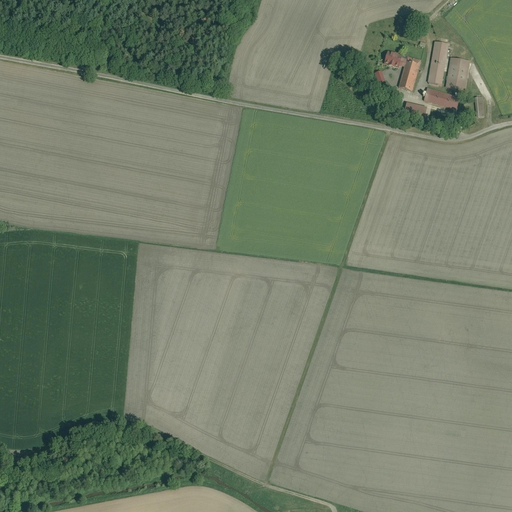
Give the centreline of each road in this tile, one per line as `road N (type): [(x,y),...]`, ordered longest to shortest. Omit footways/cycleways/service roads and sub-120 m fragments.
road 1 (unclassified): [(0,58),(440,136),(511,119)]
road 2 (track): [(333,511),(137,422),(100,425),(31,451),(0,448)]
